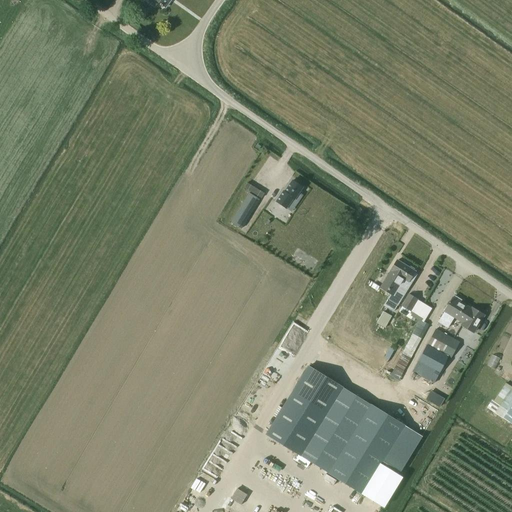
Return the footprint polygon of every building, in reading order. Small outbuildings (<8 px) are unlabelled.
[(154,0),(165,8),(171,0),(154,0)] [(293,199),(297,202),(302,196),(299,194),(303,188),(292,181),(284,193),(283,192),(276,202),(286,209),(293,199)] [(247,183),(244,188),(261,199),(264,194),(247,183)] [(249,193),(231,223),(242,229),(260,200),(249,193)] [(397,260),(380,288),(390,294),(387,299),(398,305),(417,274),(414,272),(415,271),(414,271),(414,269),(410,267),(409,268),(397,260)] [(408,294),(398,311),(413,321),(417,315),(411,312),(418,300),(408,294)] [(461,300),(455,296),(454,296),(453,298),(450,302),(449,302),(449,303),(448,305),(447,305),(444,310),(445,311),(438,322),(448,328),(454,318),(462,323),(461,325),(473,333),(484,315),(472,308),(471,309),(460,302),(461,300)] [(391,317),(383,312),(381,316),(389,321),(391,317)] [(429,325),(419,320),(412,334),(394,369),(393,369),(385,386),(394,391),(429,325)] [(434,384),(448,357),(450,358),(459,342),(435,329),(427,344),(412,372),(434,384)] [(494,368),(499,358),(493,355),(487,365),(494,368)] [(343,387),(308,366),(266,435),(300,456),(343,387)] [(487,408),(511,425),(511,387),(511,388),(505,384),(493,401),(492,400),(487,408)] [(343,387),(300,456),(362,494),(405,426),(343,387)] [(427,399),(441,405),(444,398),(430,392),(427,399)]
